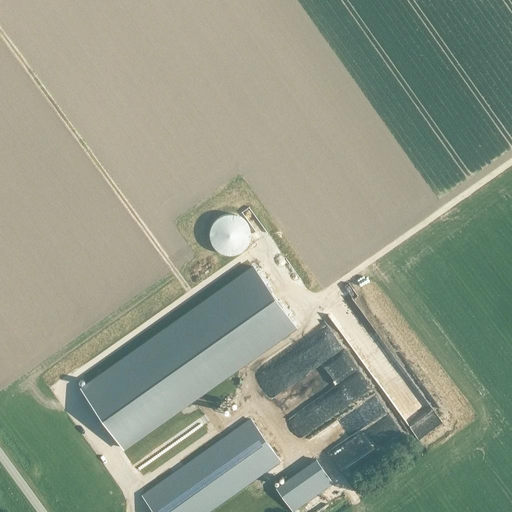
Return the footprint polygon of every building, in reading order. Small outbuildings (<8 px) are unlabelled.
[(232,214),(228,214),(224,215),(220,217),(215,221),(212,225),(210,231),(210,235),(210,240),(212,244),(215,248),(218,251),(223,253),(227,255),(232,255),(237,254),(241,252),(245,249),(247,245),(249,241),(250,237),(250,232),(250,228),(248,224),(245,221),(242,218),(238,216),(232,214)] [(267,237),(248,248),(255,261),(270,252),(267,247),(271,244),(267,237)] [(124,448),(296,327),(254,268),(83,389),(124,448)] [(321,347),(326,355),(339,347),(334,339),(321,347)] [(340,348),(319,361),(325,370),(332,366),(339,378),(353,369),(340,348)] [(341,403),(363,386),(352,373),(317,401),(330,416),(333,413),(337,418),(347,410),(341,403)] [(327,454),(340,472),(396,430),(382,411),(378,414),(374,408),(369,412),(365,407),(346,421),(347,423),(333,433),(328,426),(319,433),(327,443),(328,443),(333,450),(327,454)] [(154,511),(207,511),(280,461),(251,419),(143,496),(154,511)] [(305,444),(317,436),(315,433),(303,441),(305,444)] [(276,488),(293,509),(332,483),(317,461),(276,488)]
